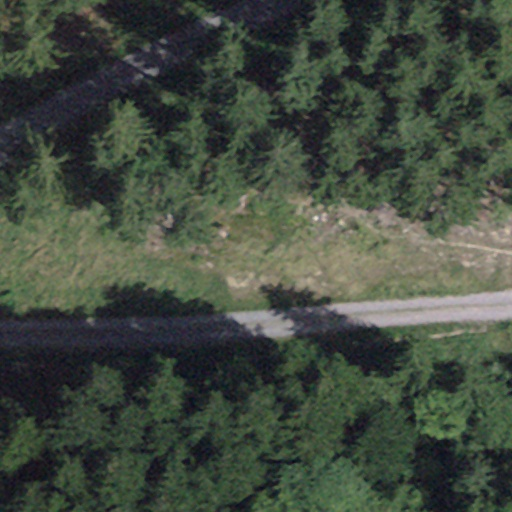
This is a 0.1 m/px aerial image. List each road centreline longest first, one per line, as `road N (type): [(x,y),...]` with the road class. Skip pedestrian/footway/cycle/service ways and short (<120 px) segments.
road 1 (track): [(511,296),(470,301),(295,286),(0,362)]
road 2 (track): [(0,144),(318,0)]
